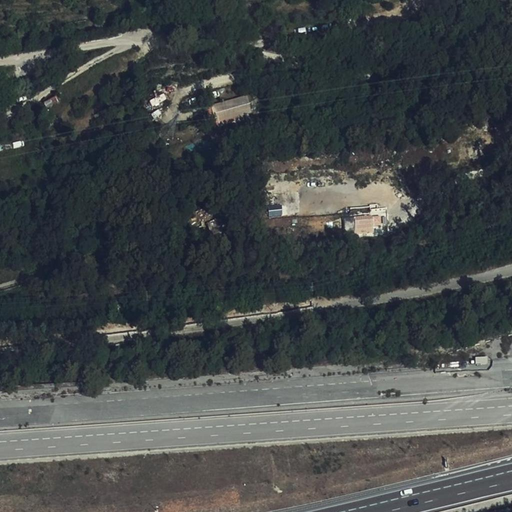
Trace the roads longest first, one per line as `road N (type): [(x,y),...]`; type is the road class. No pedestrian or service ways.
road 1 (track): [(132,37),(0,118)]
road 2 (motorway): [(511,477),(367,511)]
